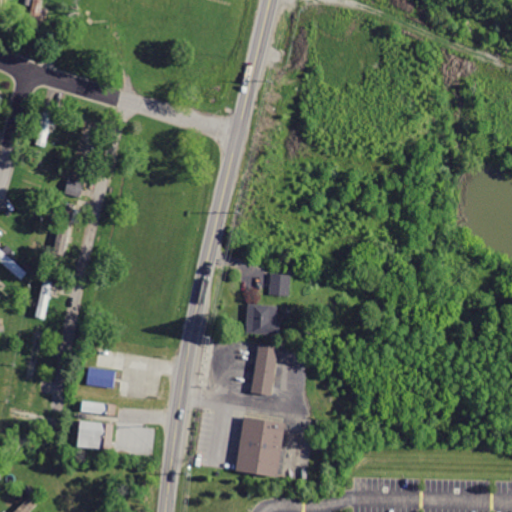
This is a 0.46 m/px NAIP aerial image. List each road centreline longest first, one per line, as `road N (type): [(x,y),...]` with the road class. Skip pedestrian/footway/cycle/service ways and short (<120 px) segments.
road 1 (secondary): [(272,0),(206,269),(165,511)]
road 2 (residential): [(128,100),(56,396)]
road 3 (residential): [(0,62),(240,133)]
